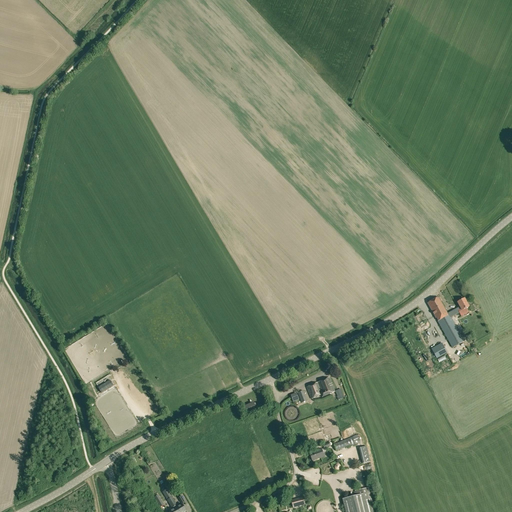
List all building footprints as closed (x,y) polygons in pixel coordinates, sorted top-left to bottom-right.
[(464,341),(451,317),(450,318),(448,314),(438,297),(427,303),(436,319),(437,318),(438,321),(438,322),(452,348),(464,341)] [(450,318),(451,317),(463,311),(469,307),(465,299),(457,303),(460,307),(448,314),(450,318)] [(321,395),(322,397),(335,392),(329,378),(306,387),(311,399),(321,395)] [(102,393),(113,386),(110,381),(98,388),(102,393)] [(301,403),(307,401),(303,391),(298,393),(301,403)] [(253,402),(242,407),(246,418),(262,411),(260,405),(255,407),(253,402)] [(344,438),(351,436),(350,429),(343,431),(344,438)] [(349,448),(360,443),(357,435),(334,445),(336,451),(348,447),(349,448)] [(370,462),(366,446),(359,448),(362,464),(370,462)] [(312,461),(324,457),(321,449),(310,453),(312,461)] [(374,511),(369,488),(355,491),(356,496),(343,500),(345,511),(374,511)] [(172,497),(170,499),(178,511),(184,511),(186,511),(182,504),(178,507),(172,497)] [(294,508),(305,505),(303,498),(292,501),(294,508)] [(178,511),(170,499),(167,500),(173,510),(169,511),(178,511)]
